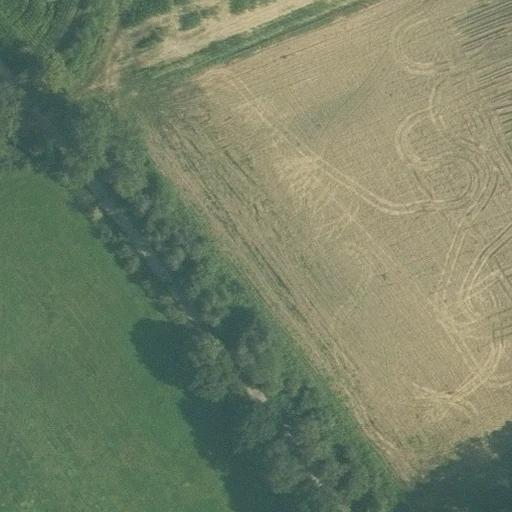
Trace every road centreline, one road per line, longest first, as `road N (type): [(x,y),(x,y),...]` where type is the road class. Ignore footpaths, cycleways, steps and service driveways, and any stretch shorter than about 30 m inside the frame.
road 1 (track): [(342,511),(0,69)]
road 2 (unknown): [(179,511),(0,276)]
